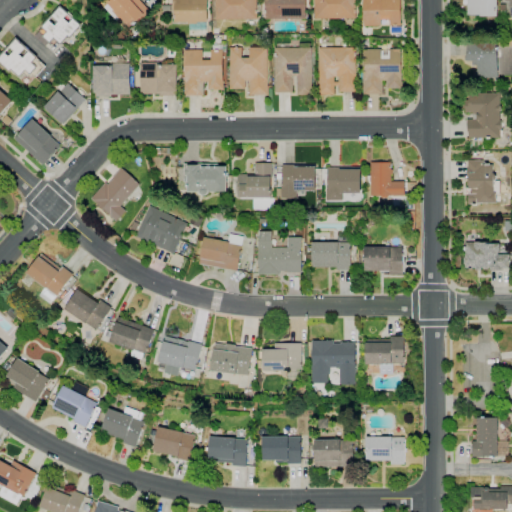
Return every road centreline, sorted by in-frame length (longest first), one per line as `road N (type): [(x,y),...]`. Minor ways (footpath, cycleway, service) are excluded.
road 1 (tertiary): [(433,511),(428,0)]
road 2 (residential): [(428,127),(141,129),(112,137),(0,261)]
road 3 (tertiary): [(0,157),(100,250),(163,285),(253,306),(433,306)]
road 4 (residential): [(434,498),(228,498),(149,484),(74,458),(0,414)]
